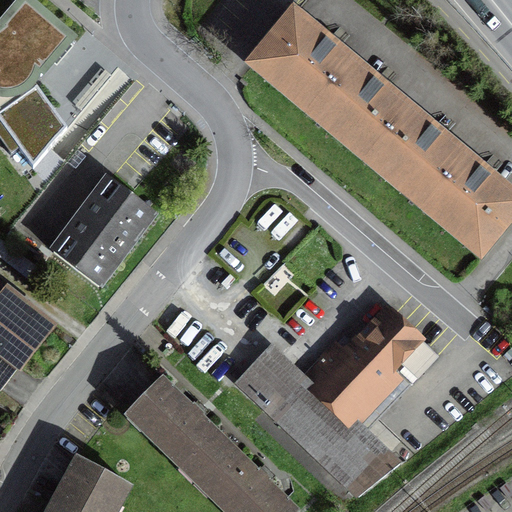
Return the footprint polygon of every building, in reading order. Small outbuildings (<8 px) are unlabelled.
[(0,33),(0,123),(33,169),(67,130),(27,75),(33,70),(40,76),(71,42),(25,3),(1,30),(2,32),(0,33)] [(298,96),(293,102),(323,126),(328,121),(355,144),(350,150),(380,175),(386,168),(413,190),(407,197),(438,222),(443,216),(470,239),(465,245),(481,258),(511,220),(511,194),(492,178),(494,176),(487,170),(482,167),(481,169),(467,158),(445,139),(446,137),(440,132),(435,127),(433,130),(385,90),(387,88),(382,84),(377,80),(376,82),(338,52),(340,49),(335,45),(330,41),(328,43),(293,15),(251,66),(266,79),(270,73),(298,96)] [(54,254),(99,287),(154,213),(109,180),(54,254)] [(45,273),(0,239),(0,255),(38,284),(45,273)] [(0,390),(1,391),(20,366),(18,365),(48,326),(10,297),(11,296),(3,290),(0,293),(0,390)] [(270,414),(359,497),(400,464),(358,425),(372,409),(363,401),(400,362),(418,379),(438,357),(392,315),(352,358),(336,344),(290,393),(264,369),(249,385),(260,394),(257,398),(272,412),(270,414)] [(163,379),(130,413),(232,511),(298,511),(299,511),(265,475),(199,411),(163,379)] [(110,511),(125,485),(76,459),(47,511),(110,511)]
